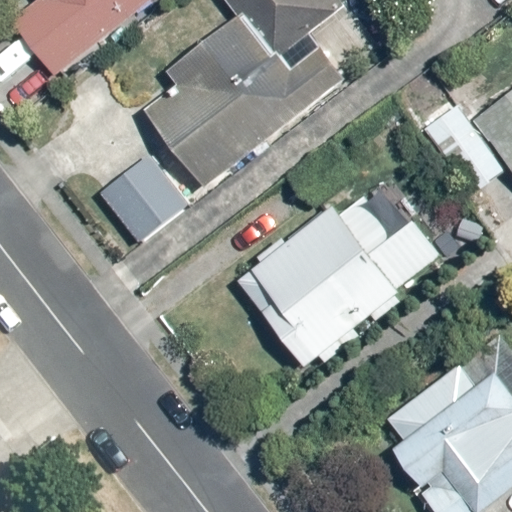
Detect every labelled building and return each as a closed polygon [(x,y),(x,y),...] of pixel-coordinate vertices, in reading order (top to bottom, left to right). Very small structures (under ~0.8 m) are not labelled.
[(149,0),(34,0),(11,18),(53,73),(149,0)] [(98,187),(138,238),(205,186),(345,77),(310,31),(334,12),(324,0),(239,0),(243,5),(240,6),(194,42),(163,67),(177,83),(145,111),(164,136),(98,187)] [(511,83),(472,114),(511,165),(511,83)] [(508,174),(457,102),(423,126),(474,198),(508,174)] [(334,202),(288,240),(282,232),(254,256),(260,263),(246,275),(270,304),(262,310),(307,365),(441,253),(411,217),(395,231),(364,192),(341,211),(334,202)] [(479,511),(511,489),(511,389),(497,369),(481,380),(468,361),(391,415),(404,434),(389,445),(436,511),(479,511)]
